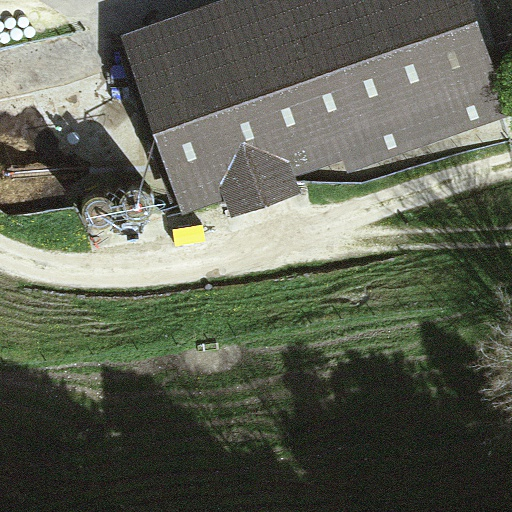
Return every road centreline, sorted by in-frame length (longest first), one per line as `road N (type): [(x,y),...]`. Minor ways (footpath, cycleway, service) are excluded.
road 1 (track): [(0,252),(90,270),(214,258),(262,244)]
road 2 (track): [(262,244),(511,162)]
road 3 (track): [(511,230),(262,244)]
